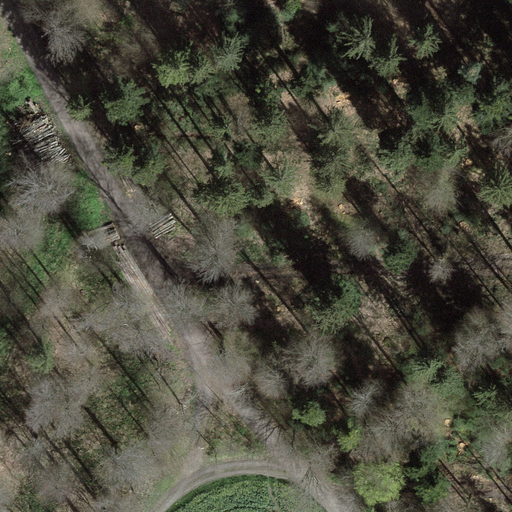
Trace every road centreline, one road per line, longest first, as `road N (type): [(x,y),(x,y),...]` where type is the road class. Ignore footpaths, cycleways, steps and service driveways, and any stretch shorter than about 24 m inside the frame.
road 1 (track): [(155,511),(175,490),(204,427),(201,350),(6,0)]
road 2 (unclassified): [(327,511),(202,365)]
road 3 (track): [(327,511),(266,471),(220,471),(175,490)]
